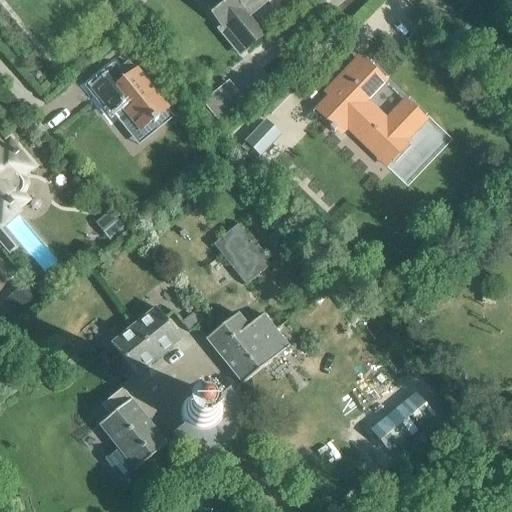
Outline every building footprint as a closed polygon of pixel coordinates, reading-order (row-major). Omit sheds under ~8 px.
[(200,0),(199,1),(220,26),(216,30),(240,59),(250,51),(247,48),(262,36),(248,19),(271,0),(200,0)] [(168,109),(136,70),(134,72),(127,64),(116,73),(113,69),(89,89),(111,115),(120,108),(139,132),(151,122),(153,124),(157,121),(156,119),(168,109)] [(406,143),(425,124),(404,103),(385,123),(366,104),(384,85),(366,67),(341,93),(337,89),(314,113),(330,128),(339,119),(365,145),(367,143),(375,150),(373,152),(380,159),(382,157),(390,165),(408,146),(406,143)] [(202,103),(220,124),(246,102),(229,81),(202,103)] [(267,117),(242,145),(256,158),(282,131),(267,117)] [(11,137),(4,143),(0,138),(0,225),(1,227),(32,201),(27,195),(28,191),(29,188),(29,185),(28,181),(26,178),(36,169),(11,137)] [(95,223),(110,242),(126,229),(111,211),(95,223)] [(213,246),(245,286),(270,266),(238,226),(213,246)] [(12,294),(28,312),(40,301),(24,284),(12,294)] [(133,328),(158,358),(180,340),(156,310),(133,328)] [(250,351),(275,331),(262,316),(247,328),(237,315),(206,340),(222,360),(244,343),(250,351)] [(135,376),(158,358),(133,328),(110,346),(135,376)] [(244,343),(222,360),(242,385),(288,348),(275,331),(250,351),(244,343)] [(55,365),(62,374),(78,362),(70,352),(55,365)] [(390,402),(399,413),(422,395),(413,384),(390,402)] [(184,426),(173,435),(175,437),(176,439),(178,441),(180,442),(182,444),(184,445),(186,446),(189,447),(191,448),(193,449),(196,449),(198,450),(201,450),(203,450),(205,450),(208,450),(210,449),(213,449),(215,448),(217,447),(218,448),(232,437),(231,436),(233,434),(234,432),(235,429),(236,427),(237,425),(238,422),(238,420),(238,417),(239,415),(239,413),(238,410),(238,408),(237,405),(237,403),(236,400),(235,398),(234,396),(232,394),(231,392),(229,390),(218,399),(216,397),(213,395),(210,394),(207,393),(204,392),(201,392),(197,393),(194,394),(191,395),(189,397),(186,399),(184,402),(183,405),(182,408),(181,411),(181,414),(181,417),(182,420),(183,424),(184,426)] [(99,426),(135,472),(166,447),(122,392),(102,407),(110,417),(99,426)]
